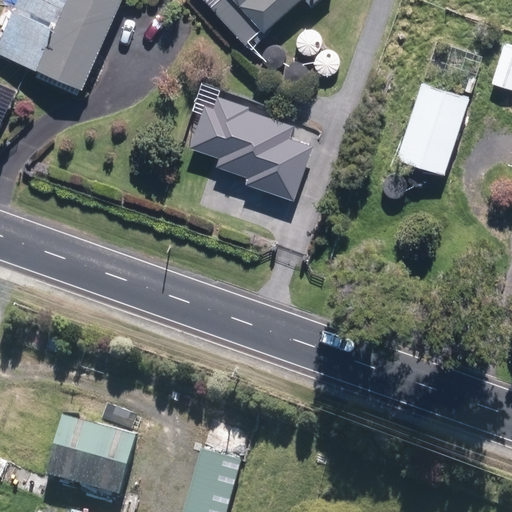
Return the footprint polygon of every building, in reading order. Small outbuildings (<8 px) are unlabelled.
[(34,0),(10,54),(85,87),(121,0),(67,0),(66,3),(58,0),(34,0)] [(24,20),(31,2),(27,0),(18,0),(12,15),(24,20)] [(238,0),(266,31),(301,0),(308,0),(313,5),(318,0),(238,0)] [(511,44),(506,42),(493,81),(511,86),(511,44)] [(310,74),(291,60),(279,77),(298,91),(310,74)] [(461,87),(473,91),(478,78),(466,74),(461,87)] [(473,96),(425,81),(399,158),(447,174),(473,96)] [(0,124),(14,92),(0,85),(0,124)] [(209,180),(296,209),(317,146),(295,139),(301,120),(219,92),(215,103),(203,99),(184,156),(214,165),(209,180)] [(122,491),(138,432),(64,412),(48,472),(122,491)]
